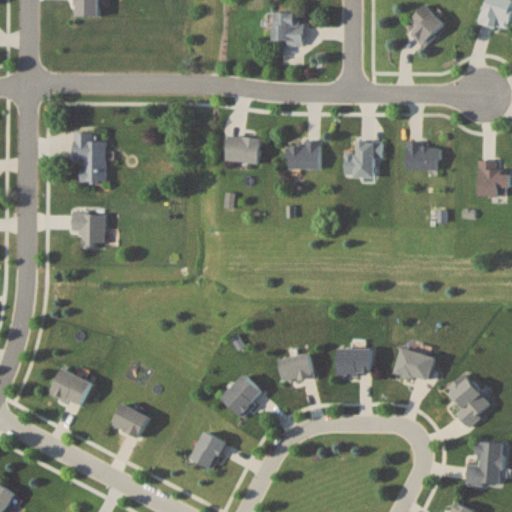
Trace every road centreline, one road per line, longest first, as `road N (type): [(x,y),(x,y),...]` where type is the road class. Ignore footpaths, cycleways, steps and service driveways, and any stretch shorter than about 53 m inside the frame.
road 1 (residential): [(0,85),(193,83),(511,96)]
road 2 (residential): [(0,387),(29,263),(36,83),(30,0)]
road 3 (residential): [(252,511),(289,442),(310,432),(411,430),(426,465)]
road 4 (residential): [(0,424),(178,511)]
